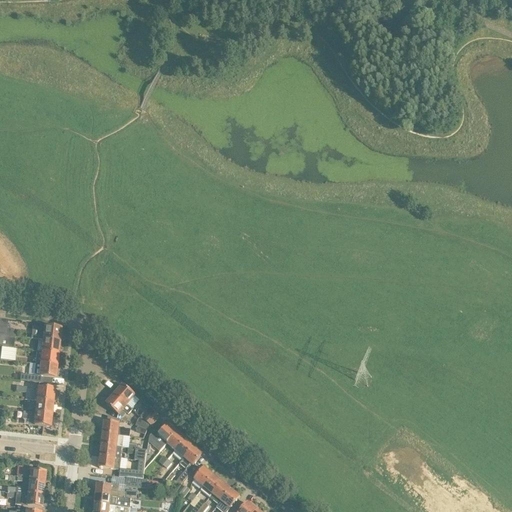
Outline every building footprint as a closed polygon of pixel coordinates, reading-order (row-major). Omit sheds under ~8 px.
[(0,319),(0,337),(15,339),(16,332),(6,331),(7,321),(0,319)] [(45,325),(44,329),(38,328),(37,340),(38,341),(59,343),(61,331),(50,329),(50,326),(45,325)] [(13,350),(15,339),(0,337),(0,348),(1,348),(1,349),(16,351),(16,350),(13,350)] [(59,343),(38,341),(36,353),(58,356),(59,343)] [(0,360),(15,363),(16,351),(1,349),(0,357),(0,360)] [(58,356),(36,353),(35,365),(57,368),(58,356)] [(57,368),(35,365),(34,376),(27,376),(27,383),(51,385),(51,379),(55,380),(57,368)] [(133,411),(127,406),(135,397),(123,386),(114,396),(132,412),(133,411)] [(53,404),(54,391),(35,389),(35,394),(37,394),(37,402),(53,404)] [(132,412),(114,396),(106,405),(119,416),(123,411),(128,416),(132,412)] [(37,402),(36,402),(34,414),(52,416),(53,404),(37,402)] [(140,419),(150,428),(159,418),(152,412),(147,416),(144,413),(140,418),(141,418),(140,419)] [(22,421),(25,421),(25,426),(31,427),(50,429),(52,416),(34,414),(23,413),(22,421)] [(120,425),(119,425),(120,421),(108,417),(107,424),(104,424),(103,435),(124,438),(130,438),(131,431),(119,430),(120,425)] [(147,431),(150,428),(140,419),(138,421),(135,427),(138,428),(147,432),(147,431)] [(168,426),(165,429),(160,425),(150,437),(163,449),(164,448),(177,433),(168,426)] [(145,436),(147,432),(138,428),(136,433),(145,436)] [(164,448),(173,455),(185,441),(177,433),(164,448)] [(122,449),(123,446),(124,438),(103,435),(102,446),(122,449)] [(173,455),(181,462),(194,448),(185,441),(173,455)] [(121,460),(122,449),(102,446),(100,457),(121,460)] [(179,465),(186,471),(187,471),(191,467),(192,468),(203,456),(194,448),(181,462),(179,465)] [(134,461),(139,462),(145,463),(146,452),(136,450),(128,449),(128,455),(135,455),(134,461)] [(115,471),(120,471),(120,470),(122,460),(121,460),(100,457),(99,469),(115,471)] [(163,467),(168,461),(164,457),(159,463),(163,467)] [(172,464),(168,461),(163,467),(167,470),(172,464)] [(203,489),(213,477),(204,469),(194,482),(203,489)] [(138,472),(120,470),(120,471),(119,479),(126,479),(143,481),(144,473),(138,472)] [(16,478),(8,477),(7,482),(23,484),(44,486),(45,474),(20,471),(20,478),(16,478)] [(186,471),(176,483),(184,484),(191,475),(187,471),(186,471)] [(166,481),(171,482),(175,476),(172,474),(166,481)] [(210,498),(222,484),(213,477),(203,489),(201,491),(210,498)] [(148,482),(143,481),(126,479),(125,488),(147,490),(148,482)] [(43,497),(44,486),(23,484),(21,495),(23,495),(43,497)] [(218,506),(221,503),(230,491),(222,484),(210,498),(218,506)] [(119,493),(120,487),(111,486),(111,488),(97,486),(96,496),(125,500),(126,494),(119,493)] [(183,499),(190,491),(185,487),(179,496),(183,499)] [(221,511),(228,511),(240,498),(230,491),(221,503),(218,506),(216,508),(221,511)] [(166,502),(173,503),(174,495),(167,494),(166,502)] [(192,494),(187,500),(191,503),(196,497),(192,494)] [(42,509),(43,497),(23,495),(21,495),(16,495),(15,500),(14,506),(42,509)] [(95,505),(130,509),(131,500),(125,500),(96,496),(95,505)] [(198,511),(205,504),(201,501),(192,511),(198,511)]
